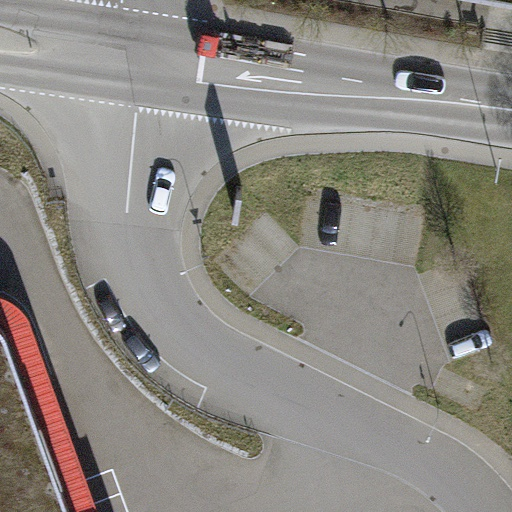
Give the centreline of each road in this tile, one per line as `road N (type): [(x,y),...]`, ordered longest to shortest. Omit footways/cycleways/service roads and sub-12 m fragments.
road 1 (residential): [(121,57),(128,245),(146,310),(196,365),(421,460),(476,490),(493,511)]
road 2 (tertiary): [(121,57),(511,111)]
road 3 (unknown): [(0,235),(143,511)]
road 4 (unknown): [(310,511),(421,460)]
road 5 (tertiary): [(0,41),(121,57)]
